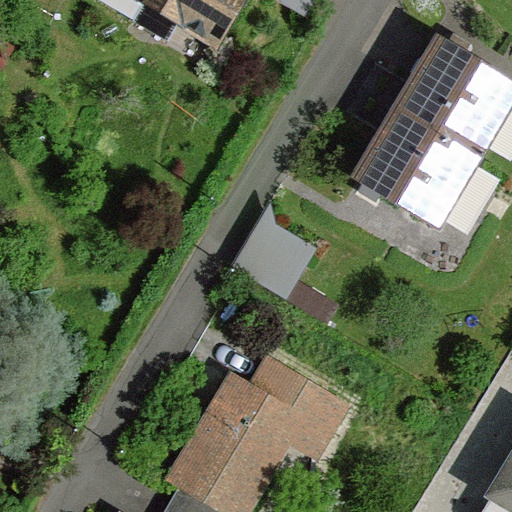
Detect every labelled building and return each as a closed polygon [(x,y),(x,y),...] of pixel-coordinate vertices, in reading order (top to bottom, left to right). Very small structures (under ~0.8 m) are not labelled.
[(182,22),(143,0),(101,0),(171,42),(182,22)] [(143,0),(182,22),(221,46),(248,0),(143,0)] [(0,70),(13,50),(0,41),(0,70)] [(403,112),(474,154),(479,157),(502,119),(497,116),(511,92),(511,83),(443,41),(403,112)] [(403,112),(362,180),(439,226),(458,193),(453,190),(474,154),(403,112)] [(300,288),(325,236),(269,209),(244,261),(300,288)] [(237,378),(175,482),(183,487),(224,511),(248,511),(304,420),(332,437),(349,406),(271,359),(254,389),(237,378)] [(224,511),(183,487),(169,511),(224,511)] [(511,511),(511,495),(500,488),(485,511),(511,511)]
